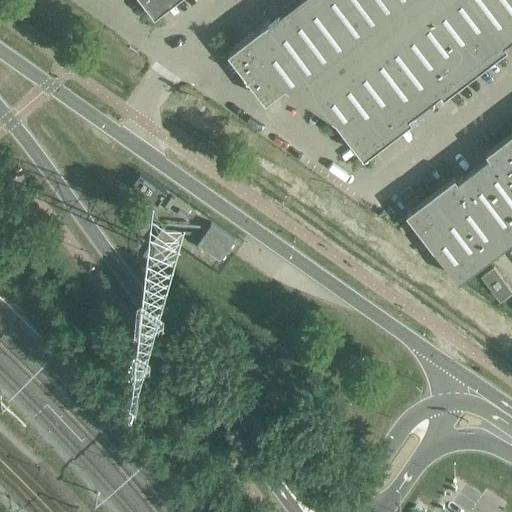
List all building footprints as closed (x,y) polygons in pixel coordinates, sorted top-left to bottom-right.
[(146,0),(154,9),(156,12),(157,11),(153,5),(156,3),(158,1),(160,3),(162,2),(164,0),(146,0)] [(153,5),(157,11),(171,0),(164,0),(162,2),(160,3),(158,1),(156,3),(153,5)] [(303,94),(377,38),(348,0),(294,0),(286,6),(278,13),(270,19),(261,25),(253,31),(245,38),(237,44),(229,50),(231,51),(236,47),(238,49),(241,52),(239,54),(270,96),(286,83),(289,85),(294,88),(298,91),(303,94)] [(348,0),(377,38),(425,1),(424,0),(348,0)] [(511,0),(426,0),(425,1),(477,69),(478,68),(473,63),(476,60),(479,58),(481,61),(506,41),(511,36),(511,0)] [(425,1),(377,38),(426,102),(432,98),(442,90),(451,84),(459,77),(468,71),(466,68),(469,66),(472,64),(476,70),(477,69),(425,1)] [(421,107),(426,102),(377,38),(303,94),(332,114),(338,119),(342,124),(365,154),(366,153),(362,147),(365,145),(368,143),(369,146),(411,114),(421,107)] [(473,63),(472,63),(477,69),(478,68),(509,44),(506,41),(481,61),(479,58),(476,60),(473,63)] [(267,98),(270,96),(239,54),(241,52),(238,49),(236,47),(231,51),(267,98)] [(476,70),(477,69),(472,63),(472,64),(469,66),(466,68),(468,71),(459,77),(451,84),(442,90),(445,94),(476,70)] [(362,147),(366,153),(414,117),(411,114),(369,146),(368,143),(365,145),(362,147)] [(511,129),(487,149),(490,153),(511,135),(511,129)] [(482,159),(474,165),(511,214),(511,135),(490,153),(482,159)] [(466,171),(459,176),(426,202),(417,208),(419,210),(416,212),(414,215),(409,209),(408,210),(411,214),(460,278),(511,237),(511,214),(474,165),(466,171)] [(409,209),(414,215),(416,212),(419,210),(417,208),(426,202),(459,176),(456,173),(409,209)] [(198,242),(221,258),(234,238),(211,222),(198,242)] [(410,229),(405,222),(399,227),(404,233),(410,229)] [(438,257),(432,248),(427,252),(433,260),(438,257)] [(511,290),(494,266),(483,274),(501,298),(511,290)]
